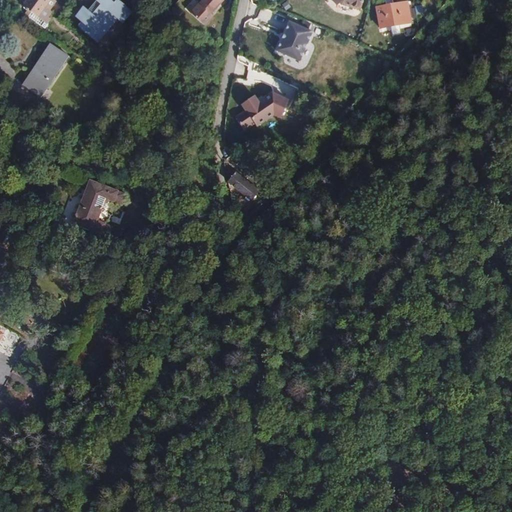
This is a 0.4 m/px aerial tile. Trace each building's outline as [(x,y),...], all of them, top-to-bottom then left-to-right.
[(52,0),(29,0),(25,5),(39,17),(52,0)] [(115,15),(98,0),(91,0),(83,11),(88,15),(83,20),(99,34),(115,15)] [(98,0),(115,15),(120,20),(129,9),(119,0),(98,0)] [(222,0),(221,0),(203,0),(199,6),(190,16),(203,27),(212,18),(210,15),(222,0)] [(409,23),(406,3),(378,8),(381,27),(409,23)] [(99,34),(83,20),(80,24),(97,37),(99,34)] [(313,32),(290,22),(285,33),(286,34),(283,40),(282,40),(277,51),(300,61),(313,32)] [(67,57),(48,45),(22,86),(40,98),(67,57)] [(124,66),(111,57),(109,60),(121,70),(124,66)] [(258,95),(242,105),(246,111),(236,118),(247,134),(278,115),(279,118),(292,109),(279,89),(261,100),(258,95)] [(227,166),(229,167),(226,171),(232,175),(231,177),(248,190),(255,180),(230,161),(227,166)] [(127,194),(92,179),(74,222),(109,238),(114,226),(107,223),(109,219),(110,220),(113,214),(111,213),(116,202),(122,205),(127,194)] [(8,230),(0,224),(0,242),(1,243),(8,230)]
